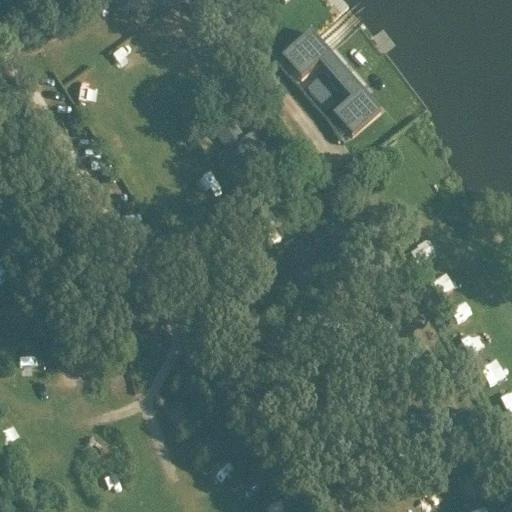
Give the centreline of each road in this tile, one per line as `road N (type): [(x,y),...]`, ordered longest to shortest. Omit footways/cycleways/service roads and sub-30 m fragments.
road 1 (track): [(77,425),(142,407),(178,341),(0,44)]
road 2 (residential): [(446,381),(318,135),(201,0)]
